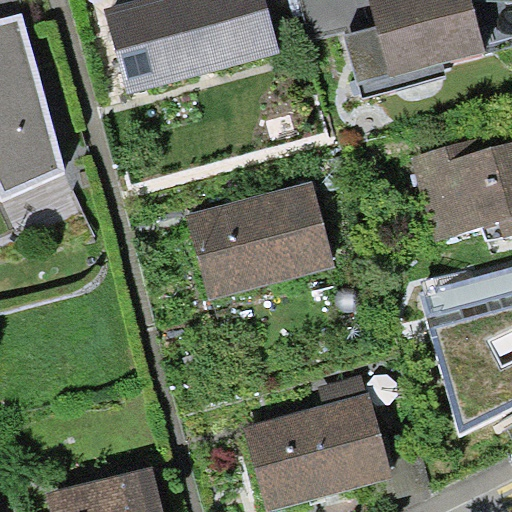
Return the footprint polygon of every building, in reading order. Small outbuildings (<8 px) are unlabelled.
[(273,54),(258,0),(145,0),(102,11),(125,93),(273,54)] [(348,82),(483,50),(471,0),(372,0),(380,35),(339,44),(348,82)] [(60,178),(17,19),(0,23),(0,199),(2,204),(60,178)] [(511,222),(511,143),(419,168),(438,242),(511,222)] [(315,183),(186,215),(207,301),(336,268),(315,183)] [(511,270),(425,295),(459,436),(511,408),(511,270)] [(325,405),(240,429),(262,511),(394,475),(372,396),(367,398),(362,378),(320,389),(325,405)] [(159,511),(152,472),(43,493),(47,511),(159,511)]
